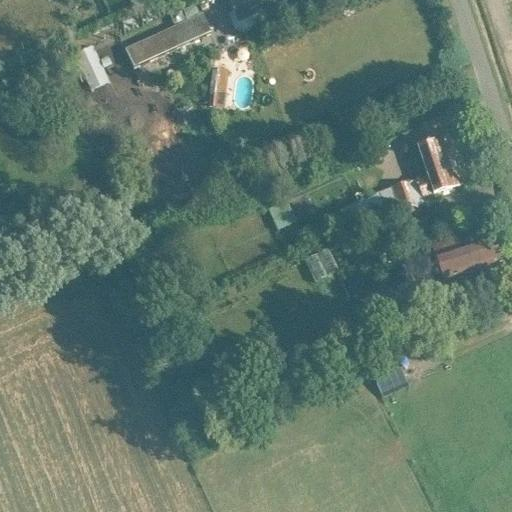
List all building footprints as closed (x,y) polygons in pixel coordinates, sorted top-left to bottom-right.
[(92,0),(85,0),(82,2),(85,10),(95,5),(92,0)] [(237,0),(230,4),(236,17),(230,20),(235,29),(243,32),(261,24),(257,14),(287,0),(237,0)] [(211,36),(202,16),(125,52),(134,71),(211,36)] [(212,70),(210,84),(227,86),(228,72),(212,70)] [(409,185),(393,190),(393,192),(398,206),(399,208),(402,219),(419,213),(418,210),(426,207),(439,203),(437,196),(462,187),(453,161),(450,162),(444,143),(446,142),(446,141),(430,146),(429,145),(426,146),(427,147),(419,150),(429,178),(418,182),(410,185),(409,185)] [(379,196),(357,206),(363,218),(385,209),(379,196)] [(386,212),(339,233),(344,245),(383,228),(384,232),(389,242),(401,236),(398,229),(391,212),(390,211),(386,212)] [(279,232),(277,233),(283,246),(285,246),(303,238),(296,225),(279,232)] [(409,239),(399,243),(405,257),(415,254),(409,239)] [(458,240),(433,248),(442,283),(481,270),(486,286),(505,279),(500,264),(502,263),(495,240),(462,251),(458,240)] [(359,246),(346,253),(355,272),(369,265),(359,246)] [(329,252),(305,263),(315,284),(339,274),(329,252)] [(405,281),(365,298),(389,354),(428,337),(405,281)] [(466,290),(435,301),(443,326),(456,322),(475,315),(466,290)]
